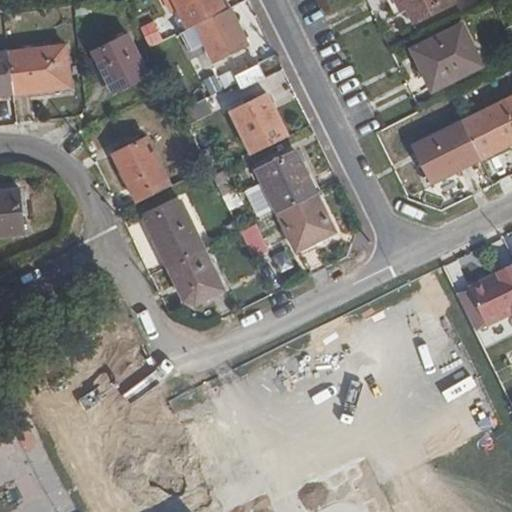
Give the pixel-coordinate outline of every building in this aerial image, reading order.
[(171,0),(187,30),(194,27),(225,13),(218,0),(171,0)] [(223,0),(218,0),(225,13),(229,11),(223,0)] [(414,23),(453,4),(450,0),(385,0),(388,4),(396,1),(401,13),(407,10),(414,23)] [(225,13),(194,27),(213,64),(247,46),(229,11),(225,13)] [(418,48),(438,89),(482,67),(462,27),(418,48)] [(112,94),(148,75),(128,36),(92,55),(112,94)] [(7,55),(13,96),(60,90),(56,66),(67,65),(64,47),(7,54),(7,55)] [(431,92),(438,89),(418,48),(412,51),(431,92)] [(0,97),(13,96),(7,55),(0,56),(0,97)] [(56,66),(60,90),(70,89),(67,65),(56,66)] [(233,79),(237,86),(240,92),(264,80),(257,67),(233,79)] [(251,157),(288,139),(266,97),(230,115),(251,157)] [(463,124),(480,159),(511,143),(511,116),(506,104),(463,124)] [(451,174),(480,159),(463,124),(462,123),(412,147),(427,177),(448,168),(451,174)] [(113,158),(137,205),(170,189),(146,141),(113,158)] [(278,215),(318,195),(296,154),(257,173),(278,215)] [(448,168),(427,177),(430,184),(451,174),(448,168)] [(0,192),(0,238),(21,236),(16,191),(0,192)] [(338,234),(318,195),(278,215),(298,254),(338,234)] [(146,223),(168,269),(204,252),(181,205),(146,223)] [(240,233),(252,257),(267,249),(255,226),(240,233)] [(204,252),(168,269),(185,303),(198,307),(224,293),(204,252)] [(511,266),(468,289),(469,292),(485,325),(487,330),(511,317),(511,266)] [(469,292),(457,299),(473,331),(485,325),(469,292)] [(84,467),(114,468),(116,421),(86,420),(84,467)] [(125,495),(133,511),(174,511),(159,479),(125,495)]
